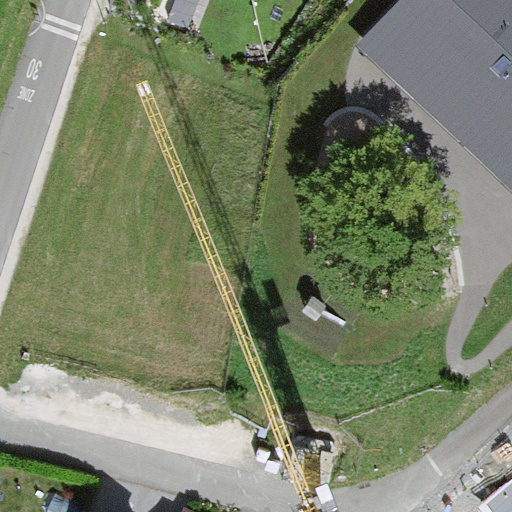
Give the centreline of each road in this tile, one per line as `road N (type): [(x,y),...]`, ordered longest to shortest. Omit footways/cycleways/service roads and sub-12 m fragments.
road 1 (residential): [(511,406),(429,472),(367,504),(330,510),(0,426)]
road 2 (residential): [(69,0),(0,205)]
